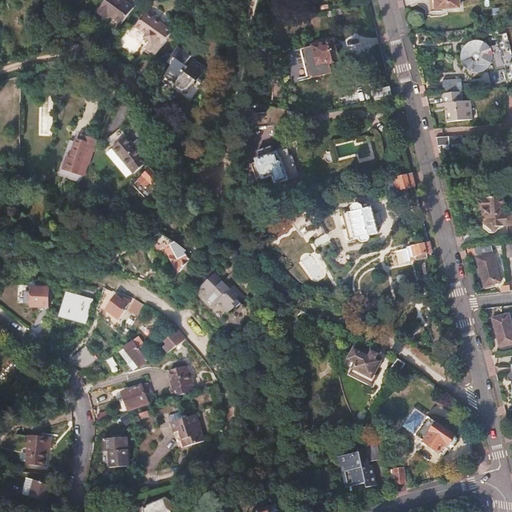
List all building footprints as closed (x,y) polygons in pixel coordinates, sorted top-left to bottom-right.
[(138,0),(107,0),(104,5),(113,11),(116,7),(121,11),(120,13),(128,18),(140,1),(138,0)] [(459,0),(429,0),(430,9),(460,9),(459,0)] [(149,50),(157,56),(173,32),(147,14),(137,28),(149,36),(147,39),(152,44),(149,50)] [(489,60),(490,56),(491,56),(495,70),(505,67),(508,80),(511,79),(511,51),(508,33),(497,36),(499,44),(489,47),(489,48),(487,48),(484,45),(482,44),(479,43),(475,42),(472,43),(469,44),(465,47),(463,50),(462,53),(462,57),(462,60),(464,64),(466,66),(469,68),(472,70),(475,70),(478,70),(481,69),(484,68),(486,65),(488,63),(489,60)] [(337,61),(333,41),(307,46),(313,76),(329,73),(327,63),(337,61)] [(181,42),(172,56),(178,61),(167,75),(180,84),(180,89),(184,92),(190,90),(199,76),(202,78),(207,71),(205,64),(194,56),(196,52),(181,42)] [(292,51),(294,63),(303,62),(301,49),(292,51)] [(43,77),(42,81),(52,81),(52,85),(55,85),(55,87),(58,87),(58,78),(55,74),(51,73),(45,74),(43,77)] [(444,81),(445,94),(462,92),(460,80),(444,81)] [(372,90),(375,101),(393,97),(390,87),(372,90)] [(445,94),(444,94),(445,104),(447,104),(450,122),(473,119),(471,101),(464,102),(463,92),(462,92),(445,94)] [(277,107),(271,105),(271,111),(252,114),(253,128),(279,125),(277,107)] [(136,148),(132,143),(121,129),(106,141),(133,174),(147,163),(141,157),(142,156),(136,148)] [(87,165),(89,166),(94,152),(99,141),(98,141),(82,136),(80,142),(77,141),(76,143),(73,142),(71,146),(68,145),(56,177),(74,183),(78,173),(83,176),(87,165)] [(256,161),(250,163),(255,179),(261,176),(262,179),(273,175),(276,182),(298,175),(290,153),(289,154),(287,148),(281,150),(279,147),(272,149),(271,145),(255,150),(258,158),(255,159),(256,161)] [(464,146),(451,147),(452,166),(466,165),(464,146)] [(149,169),(137,180),(151,194),(162,183),(149,169)] [(414,186),(411,172),(394,177),(393,178),(396,190),(414,186)] [(333,186),(338,185),(350,182),(349,176),(332,179),(333,186)] [(505,197),(479,200),(481,211),(485,211),(485,216),(490,216),(490,222),(487,225),(487,230),(492,235),(499,234),(503,229),(511,227),(511,213),(507,214),(505,197)] [(351,209),(348,211),(354,237),(358,236),(359,239),(360,239),(363,241),(368,240),(369,236),(368,234),(377,232),(376,225),(373,213),(371,205),(367,206),(366,204),(360,205),(360,203),(357,202),(352,202),(351,206),(351,209)] [(302,207),(289,217),(292,222),(306,211),(302,207)] [(354,237),(348,211),(343,212),(349,238),(354,237)] [(379,211),(373,213),(376,225),(382,223),(379,211)] [(313,213),(309,215),(308,218),(310,224),(314,225),(318,222),(313,213)] [(318,246),(328,239),(325,234),(315,240),(318,246)] [(182,239),(178,245),(186,251),(190,245),(182,239)] [(181,267),(182,269),(199,248),(192,243),(190,245),(186,251),(178,245),(170,240),(166,243),(168,246),(165,249),(178,269),(181,267)] [(412,255),(430,251),(428,241),(410,246),(412,255)] [(478,256),(490,253),(488,247),(476,248),(478,256)] [(403,262),(409,261),(406,248),(400,250),(403,262)] [(492,252),(490,253),(478,256),(476,257),(483,282),(483,285),(500,281),(499,279),(492,252)] [(101,267),(112,269),(114,255),(103,253),(101,267)] [(202,285),(209,292),(223,278),(216,271),(202,285)] [(209,292),(207,294),(216,303),(218,301),(229,311),(235,305),(238,307),(243,302),(241,299),(245,295),(226,276),(223,278),(209,292)] [(32,307),(49,307),(50,288),(33,288),(32,292),(27,291),(27,297),(27,303),(33,304),(32,307)] [(62,315),(87,322),(92,300),(68,293),(62,315)] [(118,298),(109,311),(119,318),(130,302),(124,299),(123,301),(118,298)] [(140,313),(143,307),(134,303),(131,308),(140,313)] [(499,347),(500,348),(511,344),(511,327),(509,316),(510,314),(510,313),(492,317),(492,319),(493,319),(500,344),(499,347)] [(140,319),(133,327),(136,329),(142,321),(140,319)] [(47,324),(37,336),(44,341),(53,329),(47,324)] [(172,339),(177,344),(186,337),(178,329),(166,341),(167,342),(168,343),(172,339)] [(167,342),(166,341),(160,334),(152,341),(160,349),(167,342)] [(138,335),(125,346),(133,358),(138,365),(146,359),(146,358),(151,354),(145,347),(141,350),(139,347),(144,343),(138,335)] [(166,347),(171,351),(177,344),(172,339),(168,343),(167,344),(166,347)] [(511,344),(500,348),(501,353),(511,350),(511,344)] [(133,358),(125,346),(119,350),(128,363),(133,358)] [(362,352),(353,368),(371,377),(380,361),(362,352)] [(405,364),(398,358),(390,370),(397,375),(405,364)] [(95,362),(86,368),(91,376),(101,369),(95,362)] [(184,381),(185,384),(188,383),(181,366),(164,374),(166,379),(165,380),(170,394),(173,394),(174,397),(181,394),(176,382),(180,380),(181,382),(184,381)] [(188,391),(185,384),(184,381),(181,382),(180,380),(176,382),(181,394),(188,391)] [(143,385),(123,392),(129,410),(149,403),(143,385)] [(429,415),(418,407),(405,424),(415,432),(429,415)] [(177,431),(182,446),(203,440),(196,414),(169,422),(172,432),(177,431)] [(456,435),(429,415),(415,432),(440,451),(447,442),(449,444),(450,442),(452,443),(456,439),(455,437),(456,435)] [(177,448),(182,446),(177,431),(172,432),(177,448)] [(46,445),(50,445),(50,437),(27,435),(24,463),(43,465),(45,452),(46,445)] [(128,438),(104,439),(106,467),(130,467),(128,438)] [(379,443),(367,445),(368,448),(357,449),(357,453),(343,455),(348,486),(367,482),(368,485),(379,483),(376,464),(370,464),(370,461),(382,459),(379,443)] [(389,471),(391,486),(405,483),(403,468),(389,471)] [(27,478),(21,495),(47,503),(52,486),(27,478)] [(172,510),(177,504),(167,496),(143,506),(143,511),(160,511),(165,510),(168,507),(172,510)] [(257,509),(257,511),(270,511),(279,509),(277,502),(257,509)]
